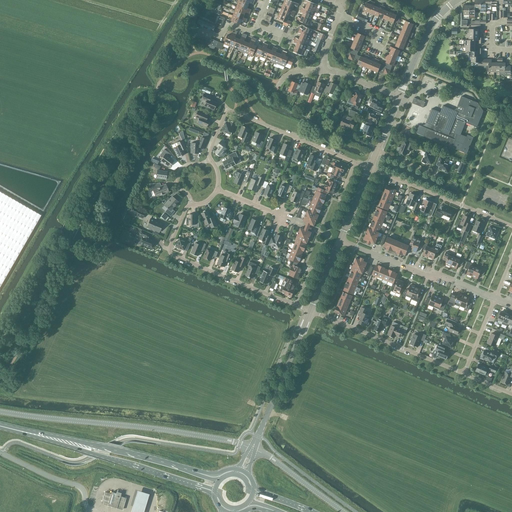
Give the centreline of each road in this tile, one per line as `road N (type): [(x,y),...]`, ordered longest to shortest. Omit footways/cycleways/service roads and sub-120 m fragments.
road 1 (unclassified): [(252,448),(0,411)]
road 2 (residential): [(355,163),(227,110),(209,160)]
road 3 (residential): [(295,305),(172,255),(191,203)]
road 4 (residential): [(495,297),(340,240)]
road 5 (residential): [(463,374),(310,312)]
road 6 (residential): [(511,226),(369,168)]
road 7 (residential): [(252,448),(310,312)]
road 8 (primary): [(54,439),(191,484)]
road 9 (primary): [(193,471),(54,439)]
road 10 (unclassified): [(96,511),(80,486),(0,452)]
